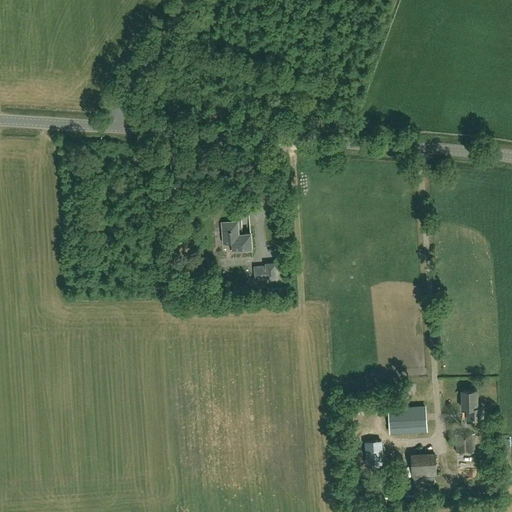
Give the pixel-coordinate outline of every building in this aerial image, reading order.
[(239,234),(238,221),(222,222),(223,243),(232,243),(233,251),(252,250),(251,233),(239,234)] [(277,278),(276,263),(266,264),(266,266),(255,267),(256,279),(267,279),(277,278)] [(480,379),(490,373),(483,363),(474,369),(480,379)] [(477,407),(477,390),(462,390),(462,408),(467,407),(467,420),(483,420),(483,407),(477,407)] [(388,437),(428,432),(427,423),(433,423),(432,416),(386,422),(388,437)] [(369,468),(383,467),(380,426),(366,427),(369,468)] [(456,453),(475,452),(474,434),(456,435),(456,453)] [(408,449),(413,472),(438,466),(432,443),(408,449)]
